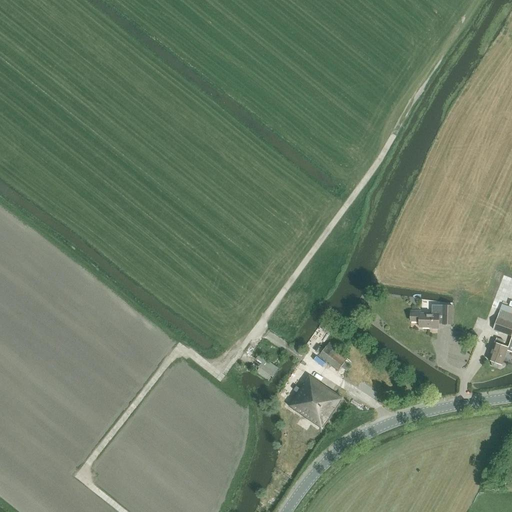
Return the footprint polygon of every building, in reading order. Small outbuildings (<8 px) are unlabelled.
[(439,324),(452,325),(452,306),(444,306),(443,309),(432,309),(432,312),(420,312),(420,310),(411,310),(411,321),(419,321),(419,328),(439,328),(439,324)] [(495,343),(489,360),(493,362),(492,363),(493,365),(499,367),(501,366),(501,365),(503,366),(508,351),(511,352),(511,314),(500,310),(493,330),(511,336),(511,337),(508,347),(503,345),(505,341),(497,338),(496,343),(495,343)] [(329,343),(320,356),(339,371),(342,368),(346,371),(352,364),(347,361),(349,358),(329,343)] [(256,359),(250,368),(269,382),(278,369),(259,355),(256,359)] [(304,384),(289,407),(322,430),(343,399),(310,377),(304,385),(304,384)] [(499,472),(495,479),(499,481),(503,474),(499,472)]
